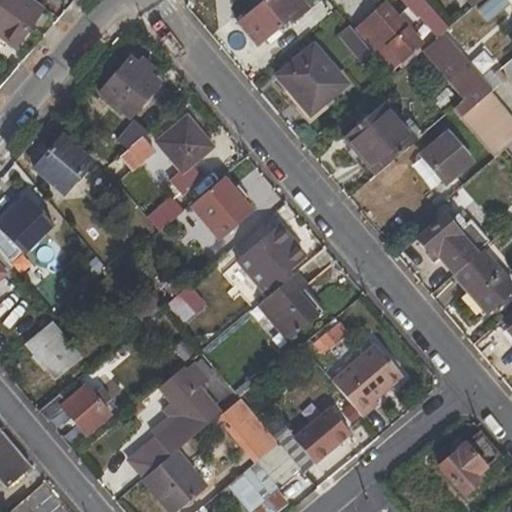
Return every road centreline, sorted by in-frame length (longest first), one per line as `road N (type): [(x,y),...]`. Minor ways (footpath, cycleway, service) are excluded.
road 1 (residential): [(147,0),(473,385)]
road 2 (residential): [(321,511),(473,385)]
road 3 (residential): [(0,141),(111,0)]
road 4 (residential): [(0,391),(104,511)]
